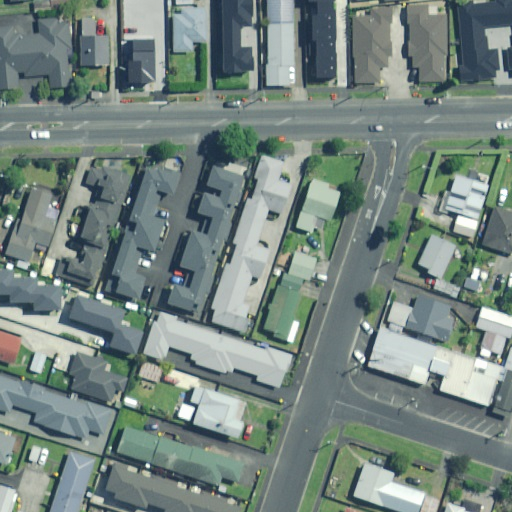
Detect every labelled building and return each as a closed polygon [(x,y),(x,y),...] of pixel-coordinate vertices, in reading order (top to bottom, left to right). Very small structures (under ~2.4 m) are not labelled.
[(70,8),(69,0),(50,0),(52,10),(70,8)] [(153,0),(126,0),(126,14),(153,15),(153,0)] [(250,58),(250,49),(239,49),(239,28),(251,27),(250,0),(222,0),(223,72),(242,72),(242,70),(253,70),(253,58),(250,58)] [(267,0),(267,86),(290,86),(290,65),(293,65),(293,0),(267,0)] [(490,62),(483,0),(457,0),(465,65),(490,62)] [(409,26),(409,57),(413,57),(413,69),(420,69),(419,82),(442,83),(443,57),(445,57),(446,17),(427,16),(427,7),(408,6),(407,26),(409,26)] [(205,42),(206,8),(181,7),(181,15),(174,15),(173,52),(192,53),(192,42),(205,42)] [(389,60),(391,60),(391,44),(389,44),(388,26),(393,25),(392,8),(370,9),(371,17),(352,18),(354,84),(379,84),(379,70),(389,70),(389,60)] [(335,50),(337,12),(313,11),(311,49),(335,50)] [(94,18),(82,18),(81,66),(109,66),(110,37),(94,37),(94,18)] [(0,29),(0,88),(19,87),(18,77),(48,75),(49,89),(72,86),(71,72),(68,72),(66,48),(71,48),(69,23),(58,24),(57,19),(37,21),(39,34),(20,36),(19,27),(0,29)] [(154,77),(154,38),(128,38),(127,76),(154,77)] [(283,164),(262,156),(254,178),(259,179),(254,193),(250,191),(231,243),(237,246),(231,263),(226,261),(210,307),(216,310),(212,322),(244,333),(249,317),(245,316),(252,296),(246,294),(252,276),(260,279),(270,251),(256,246),(269,210),(282,214),(292,186),(277,181),(283,164)] [(179,176),(146,166),(106,293),(139,300),(146,277),(135,273),(142,249),(155,253),(166,219),(152,214),(159,192),(173,196),(179,176)] [(244,178),(213,167),(197,213),(207,216),(201,233),(193,231),(181,267),(189,270),(183,288),(173,285),(167,304),(199,314),(244,178)] [(87,184),(101,188),(98,197),(121,205),(132,176),(108,168),(106,174),(92,169),(87,184)] [(488,186),(456,176),(450,192),(446,190),(440,207),(477,219),(488,186)] [(340,189),(312,179),(296,227),(319,235),(324,219),(329,221),(340,189)] [(21,224),(53,234),(57,219),(46,216),(54,191),(33,185),(21,224)] [(87,243),(105,249),(120,209),(93,199),(79,237),(88,241),(87,243)] [(511,210),(495,205),(482,245),(511,254),(511,210)] [(476,222),(457,216),(453,232),(472,237),(476,222)] [(53,234),(21,224),(15,222),(5,255),(30,262),(36,243),(49,247),(53,234)] [(432,236),(419,264),(430,269),(428,273),(440,279),(455,247),(432,236)] [(105,249),(87,243),(80,262),(71,259),(64,278),(76,283),(91,287),(105,249)] [(294,252),(284,279),(302,285),(304,279),(309,281),(317,260),(294,252)] [(46,286),(8,273),(3,286),(1,285),(0,286),(0,309),(43,325),(49,309),(40,306),(46,286)] [(281,278),(263,328),(274,332),(272,336),(286,341),(303,295),(299,293),(302,285),(284,279),(281,278)] [(106,293),(76,283),(70,302),(110,315),(106,327),(137,337),(147,307),(106,293)] [(449,303),(419,293),(414,310),(393,303),(387,321),(445,341),(452,320),(444,318),(449,303)] [(511,331),(511,317),(482,308),(475,327),(486,331),(478,354),(488,357),(490,351),(500,354),(506,337),(510,338),(511,331)] [(226,371),(231,373),(233,367),(258,376),(256,380),(279,389),(291,356),(263,346),(262,350),(158,313),(144,353),(164,361),(169,346),(193,355),(191,359),(197,361),(196,364),(225,374),(226,371)] [(374,330),(363,368),(486,405),(498,367),(376,330),(374,330)] [(23,339),(0,331),(0,360),(14,365),(23,339)] [(105,362),(77,353),(71,374),(77,376),(72,390),(110,402),(114,390),(122,392),(127,379),(103,371),(105,362)] [(162,369),(144,362),(139,376),(158,383),(162,369)] [(511,413),(511,409),(511,373),(505,372),(494,407),(511,413)] [(112,411),(0,373),(0,410),(10,414),(13,405),(37,414),(34,423),(86,440),(89,430),(103,435),(112,411)] [(182,405),(178,417),(192,421),(191,424),(237,439),(242,423),(240,422),(246,403),(196,387),(191,402),(198,404),(197,409),(182,405)] [(210,454),(127,427),(118,453),(219,486),(222,478),(251,488),(262,453),(247,448),(242,463),(233,460),(235,455),(212,448),(210,454)] [(14,439),(0,434),(0,463),(6,465),(14,439)] [(78,511),(94,462),(68,453),(50,511),(78,511)] [(399,511),(418,511),(425,494),(391,483),(394,474),(364,464),(354,496),(399,511)] [(114,468),(106,493),(117,497),(115,501),(146,511),(147,506),(166,511),(165,511),(239,511),(240,509),(225,504),(227,499),(200,490),(198,495),(172,487),(114,468)] [(0,511),(11,511),(18,492),(0,486),(0,511)] [(425,494),(418,511),(434,511),(439,499),(425,494)]
